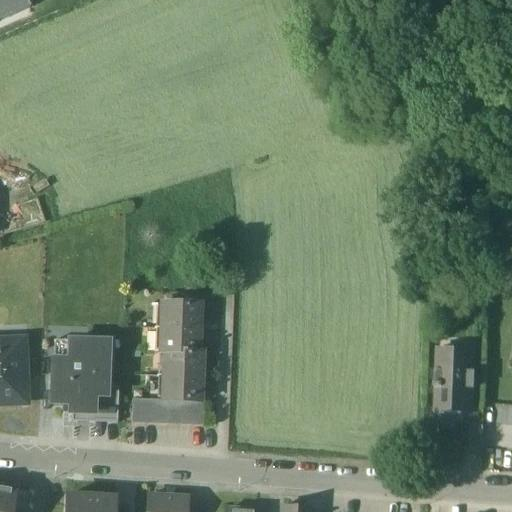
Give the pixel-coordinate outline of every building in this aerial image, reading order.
[(0,0),(0,23),(30,10),(25,0),(0,0)] [(0,162),(0,181),(22,188),(28,171),(0,162)] [(199,307),(161,305),(160,330),(198,332),(199,307)] [(198,332),(160,330),(159,355),(163,355),(167,355),(167,354),(197,355),(198,332)] [(109,344),(68,342),(67,361),(52,360),(51,406),(69,406),(68,425),(116,426),(117,389),(108,389),(109,344)] [(0,343),(0,405),(25,405),(22,343),(0,343)] [(473,353),(438,351),(436,386),(436,390),(435,413),(471,414),(473,353)] [(197,355),(167,354),(167,355),(163,355),(162,378),(200,380),(201,356),(197,355)] [(200,380),(162,378),(161,403),(167,403),(179,404),(191,404),(199,404),(200,380)] [(143,402),(131,402),(130,426),(142,426),(143,402)] [(155,403),(143,402),(142,426),(154,427),(155,403)] [(161,403),(155,403),(154,427),(166,427),(167,403),(161,403)] [(179,404),(167,403),(166,427),(178,428),(179,404)] [(191,404),(179,404),(178,428),(190,428),(191,404)] [(199,404),(191,404),(190,428),(202,428),(203,405),(199,404)] [(440,426),(423,425),(422,450),(439,450),(440,426)] [(483,428),(470,427),(469,451),(482,452),(483,428)] [(0,511),(10,511),(13,493),(0,490),(0,511)] [(112,511),(113,501),(65,496),(63,511),(112,511)] [(185,511),(186,501),(147,498),(145,511),(185,511)]
